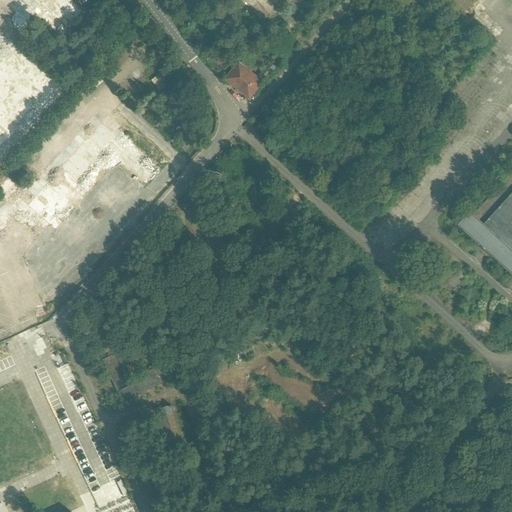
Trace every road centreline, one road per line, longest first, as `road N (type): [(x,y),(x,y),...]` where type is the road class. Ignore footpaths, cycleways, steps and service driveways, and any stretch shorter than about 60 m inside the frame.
road 1 (track): [(448,319),(232,123)]
road 2 (unknown): [(408,511),(504,360),(511,359)]
road 3 (unclassified): [(233,110),(147,0)]
road 4 (unknown): [(425,212),(511,122)]
